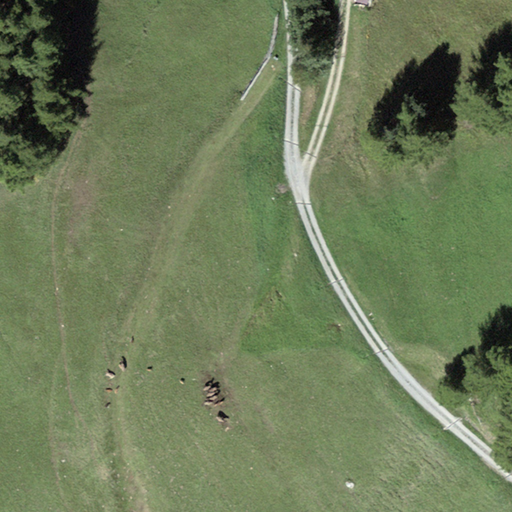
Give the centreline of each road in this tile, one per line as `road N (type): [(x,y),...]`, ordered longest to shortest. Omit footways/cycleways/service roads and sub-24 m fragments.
road 1 (track): [(511,473),(413,386),(319,241),(292,145),(290,0)]
road 2 (track): [(300,191),(330,93),(346,0)]
